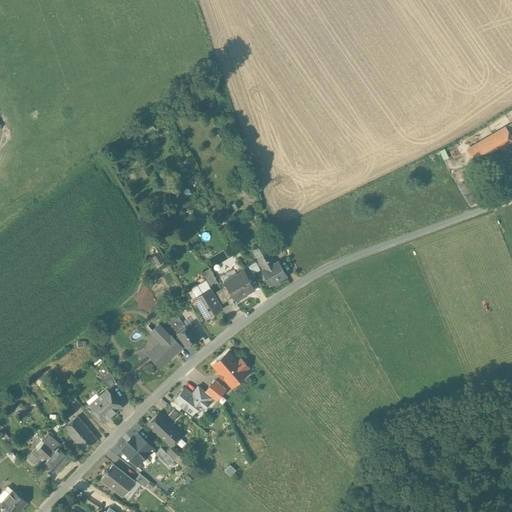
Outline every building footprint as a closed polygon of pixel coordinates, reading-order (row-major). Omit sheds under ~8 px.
[(511,138),(505,127),(468,149),(477,166),(511,145),(511,138)] [(482,172),(467,181),(479,201),(494,192),(482,172)] [(468,205),(475,202),(467,181),(460,183),(468,205)] [(283,233),(276,236),(280,251),(288,248),(283,233)] [(262,270),(270,286),(287,277),(279,261),(276,263),(271,253),(258,259),(263,269),(262,270)] [(202,272),(210,288),(221,306),(229,302),(227,300),(221,289),(210,268),(202,272)] [(233,298),(235,302),(246,296),(245,293),(253,289),(243,271),(224,281),(226,286),(233,298)] [(226,286),(221,289),(227,300),(233,298),(226,286)] [(192,298),(204,319),(222,309),(221,306),(210,288),(192,298)] [(168,321),(187,348),(200,339),(189,324),(185,327),(176,315),(168,321)] [(146,354),(159,367),(181,346),(159,324),(151,331),(160,340),(146,354)] [(213,365),(231,387),(248,373),(229,351),(213,365)] [(110,371),(101,379),(109,388),(116,382),(110,371)] [(214,381),(205,391),(213,397),(217,401),(225,390),(214,381)] [(175,400),(192,414),(200,405),(204,408),(213,397),(205,391),(199,386),(192,394),(185,388),(175,400)] [(89,405),(103,422),(122,406),(107,389),(89,405)] [(159,412),(147,424),(171,447),(182,435),(159,412)] [(64,427),(83,451),(97,439),(77,416),(64,427)] [(154,448),(138,433),(132,439),(131,438),(126,442),(127,444),(122,449),(138,464),(154,448)] [(36,447),(27,457),(34,464),(38,459),(44,465),(46,463),(56,473),(70,458),(59,448),(61,446),(48,434),(44,439),(46,441),(38,449),(36,447)] [(171,468),(180,459),(170,448),(166,452),(161,446),(156,451),(171,468)] [(111,465),(100,479),(122,496),(133,482),(111,465)] [(140,474),(135,479),(145,487),(149,481),(140,474)] [(0,500),(6,506),(11,511),(18,511),(27,502),(13,490),(8,496),(4,493),(0,497),(0,500)]
